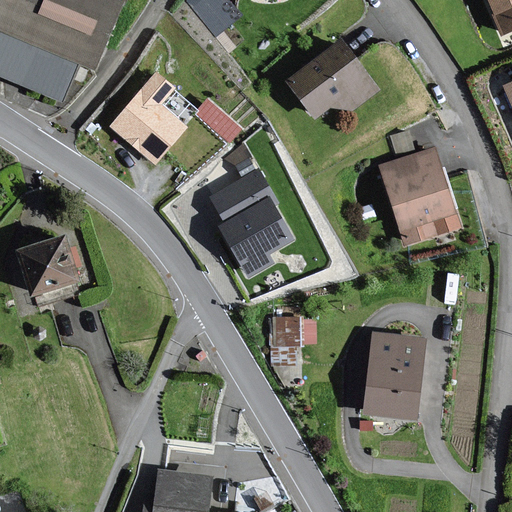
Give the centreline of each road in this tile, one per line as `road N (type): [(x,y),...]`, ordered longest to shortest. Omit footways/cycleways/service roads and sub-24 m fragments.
road 1 (residential): [(394,0),(456,88),(511,224)]
road 2 (tertiary): [(323,511),(202,297)]
road 3 (residential): [(202,297),(102,511)]
road 4 (residential): [(511,293),(489,511)]
road 5 (tertiary): [(202,297),(122,202),(48,150)]
road 6 (residential): [(162,0),(48,150)]
